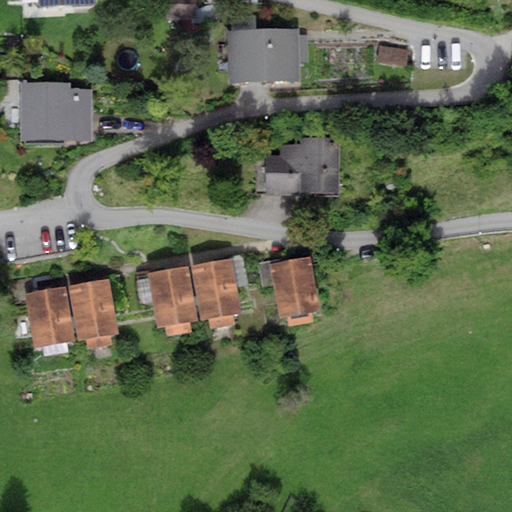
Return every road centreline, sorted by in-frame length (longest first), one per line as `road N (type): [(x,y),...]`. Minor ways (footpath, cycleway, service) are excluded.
road 1 (residential): [(488,56),(489,74),(475,92),(246,111),(95,159),(79,174),(78,200),(94,218),(151,215),(341,238),(511,220)]
road 2 (residential): [(297,0),(472,41),(488,56)]
